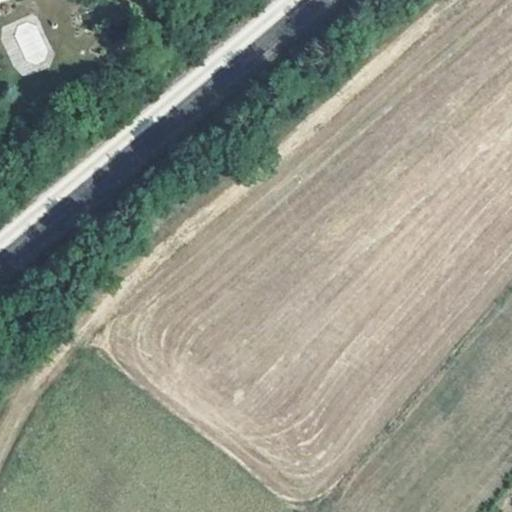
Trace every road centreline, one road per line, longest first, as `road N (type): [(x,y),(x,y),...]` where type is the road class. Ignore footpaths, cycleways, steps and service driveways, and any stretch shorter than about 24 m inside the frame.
road 1 (track): [(0,452),(79,334),(449,0)]
road 2 (track): [(79,334),(305,511)]
